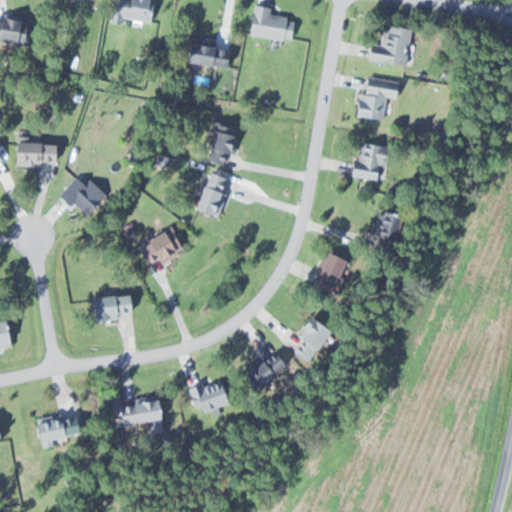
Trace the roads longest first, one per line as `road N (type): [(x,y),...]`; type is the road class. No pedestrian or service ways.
road 1 (residential): [(0,377),(189,346),(267,291),(298,228),(341,0)]
road 2 (residential): [(56,367),(35,231)]
